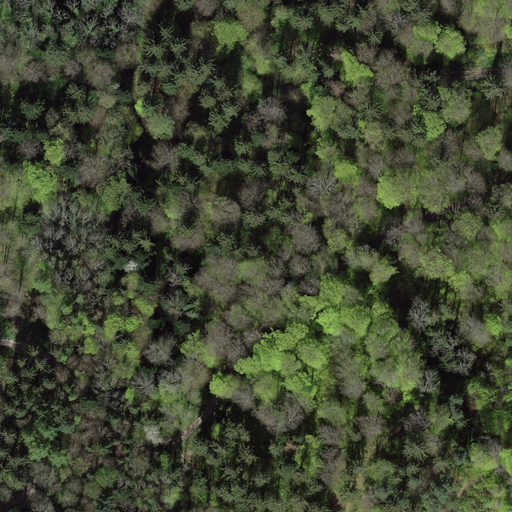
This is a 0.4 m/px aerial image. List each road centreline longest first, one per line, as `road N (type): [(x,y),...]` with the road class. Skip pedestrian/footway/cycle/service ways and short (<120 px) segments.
road 1 (track): [(511,179),(400,227),(272,316),(240,353),(222,394),(178,439),(131,434),(52,355),(0,341)]
road 2 (track): [(293,0),(198,92),(186,118),(199,139),(229,138),(285,97),(332,84),(511,72)]
road 3 (track): [(37,208),(194,135)]
